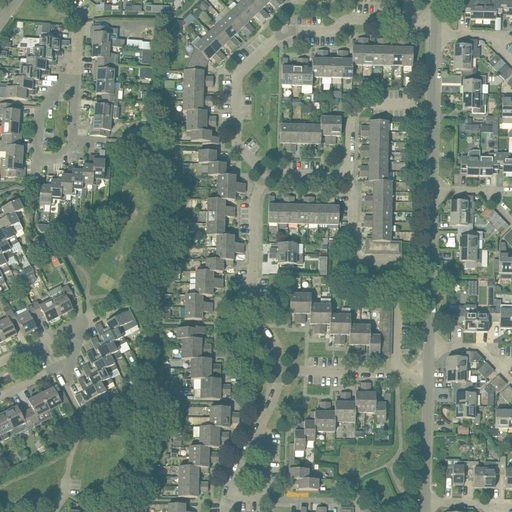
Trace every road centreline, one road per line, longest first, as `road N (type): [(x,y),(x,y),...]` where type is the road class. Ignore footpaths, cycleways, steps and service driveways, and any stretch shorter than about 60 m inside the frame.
road 1 (residential): [(264,174),(236,142),(237,74),(281,32),(328,31),(350,19),(436,21)]
road 2 (residential): [(0,362),(83,320),(70,360),(0,396)]
road 3 (residential): [(280,371),(252,298),(254,201),(264,174)]
road 4 (residential): [(432,192),(435,34)]
road 5 (unclassified): [(428,346),(432,192)]
road 6 (residential): [(428,375),(280,371)]
road 7 (residential): [(425,501),(428,375)]
